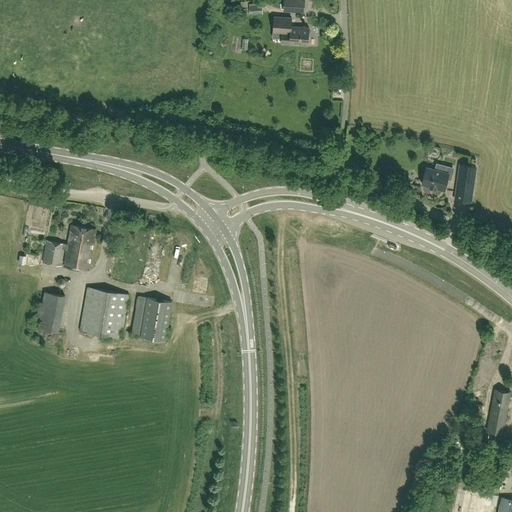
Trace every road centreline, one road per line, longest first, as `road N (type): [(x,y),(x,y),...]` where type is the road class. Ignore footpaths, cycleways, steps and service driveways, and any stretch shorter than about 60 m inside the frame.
road 1 (unclassified): [(335,175),(0,106)]
road 2 (unclassified): [(511,259),(392,194),(335,175)]
road 3 (unclassified): [(335,175),(347,103),(345,0)]
road 4 (unclassified): [(511,297),(452,254),(361,215)]
road 5 (secondary): [(213,215),(159,175),(66,156)]
road 6 (secondary): [(66,156),(140,180),(207,230)]
road 7 (unclassified): [(361,215),(280,190),(213,215)]
road 8 (secondary): [(207,230),(235,292),(250,371)]
road 9 (secondary): [(250,371),(244,277),(223,229)]
road 10 (unclassified): [(223,229),(273,206),(361,215)]
road 11 (secondary): [(241,511),(250,371)]
road 12 (unclassified): [(123,200),(0,181)]
